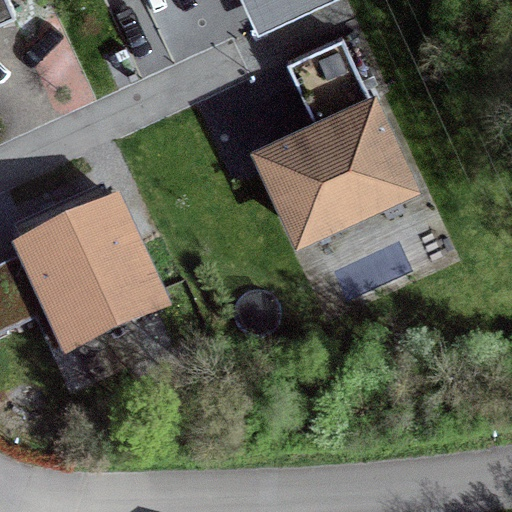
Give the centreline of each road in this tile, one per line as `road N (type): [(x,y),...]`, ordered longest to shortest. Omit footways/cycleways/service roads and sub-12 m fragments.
road 1 (residential): [(511,475),(382,492),(171,503),(42,503),(0,494)]
road 2 (residential): [(0,166),(227,62)]
